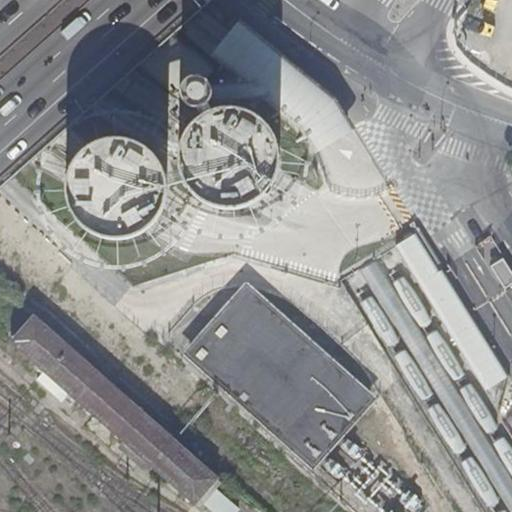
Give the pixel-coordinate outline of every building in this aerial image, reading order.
[(130,0),(114,0),(93,26),(181,99),(187,107),(194,109),(199,108),(208,102),(211,92),(209,86),(205,81),(214,69),(130,0)] [(190,191),(202,201),(217,207),(233,209),(248,205),(262,196),(272,183),(277,168),(278,152),(273,137),(264,124),(251,115),(235,110),(218,111),(202,117),(189,128),(181,143),(179,160),(182,177),(190,191)] [(75,220),(87,231),(102,237),(118,238),(134,234),(147,226),(157,213),(163,198),(163,182),(158,167),(149,154),(136,144),(120,140),(103,140),(87,147),(75,158),(66,173),(64,190),(67,206),(75,220)] [(439,272),(414,234),(394,247),(486,389),(508,375),(441,270),(439,272)] [(511,284),(511,274),(503,259),(491,267),(504,289),(511,284)] [(245,286),(190,350),(316,457),(371,393),(245,286)] [(148,467),(192,507),(217,479),(32,317),(9,343),(122,444),(117,449),(143,472),(148,467)]
